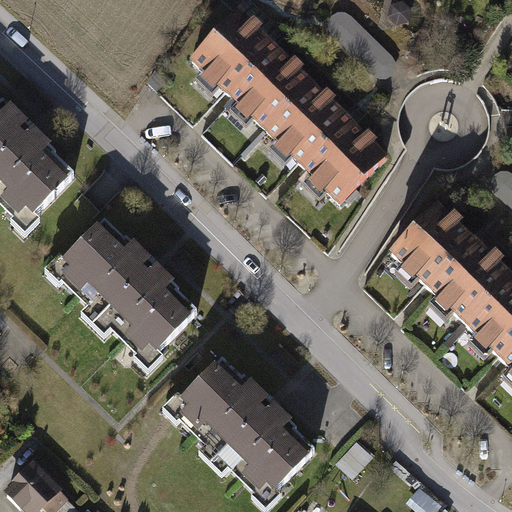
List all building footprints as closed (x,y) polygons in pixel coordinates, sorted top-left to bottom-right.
[(403,5),(392,7),(388,20),(397,30),(408,28),(412,13),(403,5)] [(256,152),(313,94),(237,19),(180,77),(256,152)] [(330,27),(331,39),(378,84),(387,83),(393,76),(395,65),(348,20),(338,20),(330,27)] [(332,226),(389,168),(313,94),(256,152),(332,226)] [(0,114),(0,213),(35,248),(84,198),(0,114)] [(492,186),(494,198),(511,215),(511,180),(511,179),(500,179),(492,186)] [(433,212),(379,265),(456,343),(510,289),(433,212)] [(110,241),(61,290),(154,379),(202,330),(110,241)] [(511,291),(510,289),(456,343),(511,398),(511,291)] [(285,511),(324,472),(223,375),(173,427),(261,511),(285,511)] [(356,481),(378,459),(362,444),(341,465),(356,481)] [(62,511),(68,506),(33,471),(5,498),(18,511),(62,511)] [(424,487),(410,503),(420,511),(440,511),(446,505),(424,487)]
